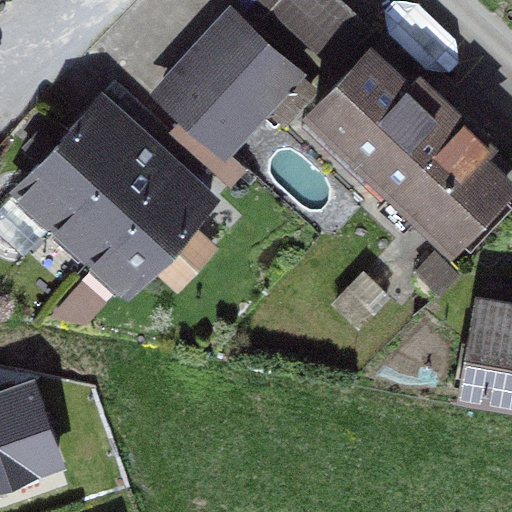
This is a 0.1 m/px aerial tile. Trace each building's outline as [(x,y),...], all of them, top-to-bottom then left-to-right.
[(367,28),(336,0),(274,0),(338,59),(367,28)] [(290,78),(232,21),(167,87),(226,144),(290,78)] [(319,110),(450,231),(507,170),(482,148),(505,123),(435,58),(419,76),(382,42),(359,66),(319,110)] [(60,217),(138,131),(99,96),(21,182),(60,217)] [(138,131),(60,217),(97,250),(175,164),(138,131)] [(175,164),(97,250),(139,289),(218,204),(175,164)] [(511,308),(484,305),(468,387),(511,394),(511,308)] [(39,380),(0,393),(0,500),(73,475),(39,380)]
